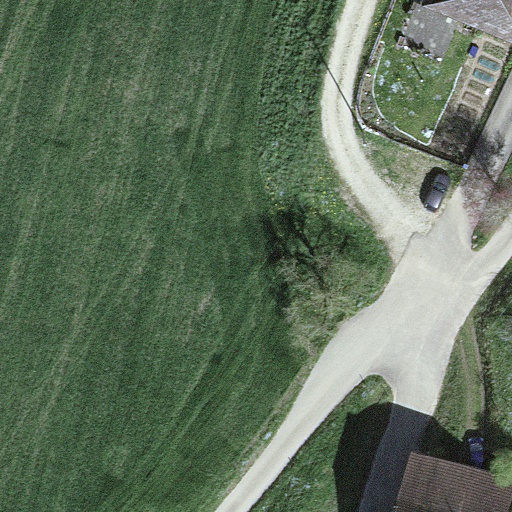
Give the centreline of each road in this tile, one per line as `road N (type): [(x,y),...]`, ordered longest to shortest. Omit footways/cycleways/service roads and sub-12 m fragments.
road 1 (unclassified): [(231,511),(353,372),(369,363),(390,366)]
road 2 (track): [(390,366),(406,397),(365,511)]
